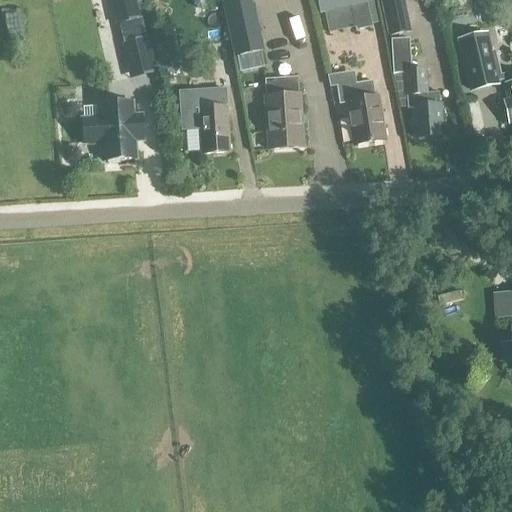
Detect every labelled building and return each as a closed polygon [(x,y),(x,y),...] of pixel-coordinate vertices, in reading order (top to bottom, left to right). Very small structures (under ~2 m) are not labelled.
[(122,0),(111,3),(116,26),(144,20),(139,0),(122,0)] [(251,0),(221,0),(235,60),(265,53),(255,6),(253,6),(251,0)] [(369,0),(312,0),(317,17),(350,9),(356,33),(372,29),(372,27),(379,25),(373,3),(370,4),(369,0)] [(387,39),(410,34),(402,0),(400,0),(380,4),(387,39)] [(443,0),(446,14),(472,11),(469,0),(443,0)] [(161,73),(181,69),(172,31),(153,35),(161,73)] [(488,34),(456,42),(469,95),(500,88),(499,83),(505,82),(506,87),(510,104),(506,105),(511,124),(511,74),(503,76),(501,77),(495,52),(492,53),(488,34)] [(391,40),(393,74),(411,73),(409,39),(391,40)] [(155,76),(149,51),(147,40),(123,45),(131,81),(155,76)] [(339,106),(346,105),(346,109),(352,109),(358,151),(388,146),(382,103),(379,103),(377,86),(372,87),(371,81),(354,83),(353,73),(326,77),(328,90),(336,89),(339,106)] [(408,111),(414,110),(416,140),(441,139),(440,126),(443,126),(442,108),(440,108),(440,95),(428,96),(427,73),(405,74),(406,98),(407,98),(408,111)] [(265,82),(266,100),(269,152),(303,150),(299,80),(265,82)] [(133,119),(132,106),(100,108),(101,121),(83,122),(85,146),(103,145),(104,163),(108,163),(109,165),(120,165),(120,162),(136,161),(134,136),(142,136),(141,118),(133,119)] [(227,109),(200,111),(202,157),(230,155),(227,109)] [(453,403),(431,420),(440,432),(463,416),(453,403)]
